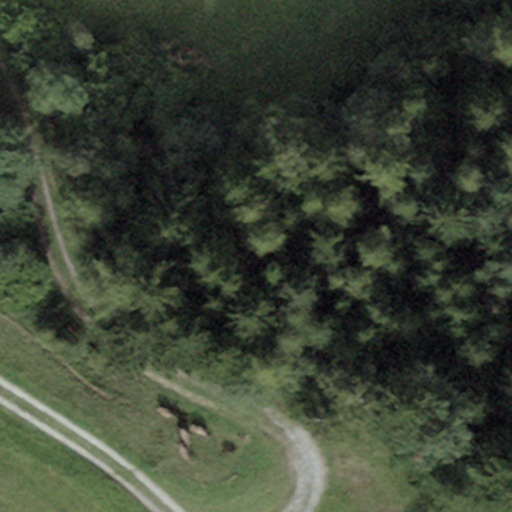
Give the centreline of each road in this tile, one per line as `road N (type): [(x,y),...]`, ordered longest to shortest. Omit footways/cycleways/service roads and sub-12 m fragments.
road 1 (track): [(299,511),(303,471),(281,424),(112,351),(56,266),(0,127)]
road 2 (track): [(0,382),(181,511)]
